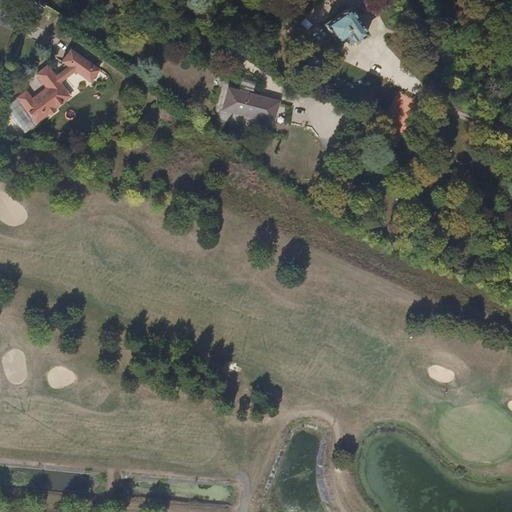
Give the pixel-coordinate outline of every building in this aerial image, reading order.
[(347,35),(353,42),(355,44),(367,36),(347,9),(322,27),(334,43),(339,40),(347,35)] [(446,25),(451,17),(439,10),(435,18),(446,25)] [(345,48),(353,42),(347,35),(339,40),(345,48)] [(69,66),(75,70),(91,81),(99,70),(70,50),(62,62),(69,66)] [(61,82),(60,82),(56,76),(47,66),(37,74),(47,88),(33,100),(27,92),(18,98),(37,123),(49,114),(50,116),(58,111),(56,108),(66,100),(56,86),(61,82)] [(60,82),(75,70),(69,66),(56,76),(60,82)] [(258,116),(242,91),(228,88),(224,107),(258,116)] [(277,100),(242,91),(258,116),(272,119),(277,100)]
